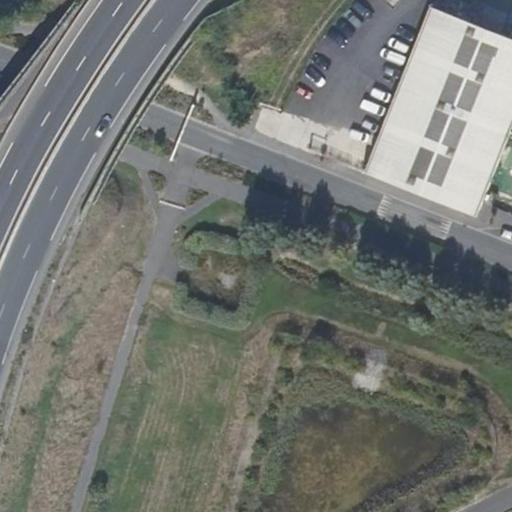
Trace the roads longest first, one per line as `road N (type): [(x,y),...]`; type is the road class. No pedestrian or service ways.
road 1 (tertiary): [(0,59),(511,258)]
road 2 (trunk): [(0,316),(91,127),(179,0)]
road 3 (trunk): [(124,0),(59,97),(0,210)]
